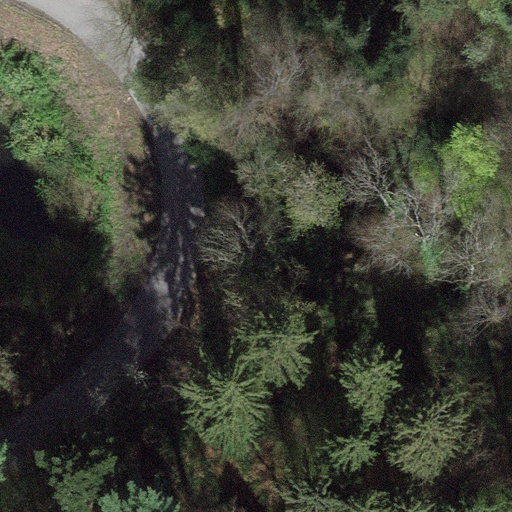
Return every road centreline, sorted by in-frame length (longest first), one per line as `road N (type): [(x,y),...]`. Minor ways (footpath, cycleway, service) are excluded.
road 1 (residential): [(63,0),(102,28),(158,98),(181,164),(184,222),(168,287),(130,344),(62,409),(0,446)]
road 2 (track): [(242,511),(154,314)]
